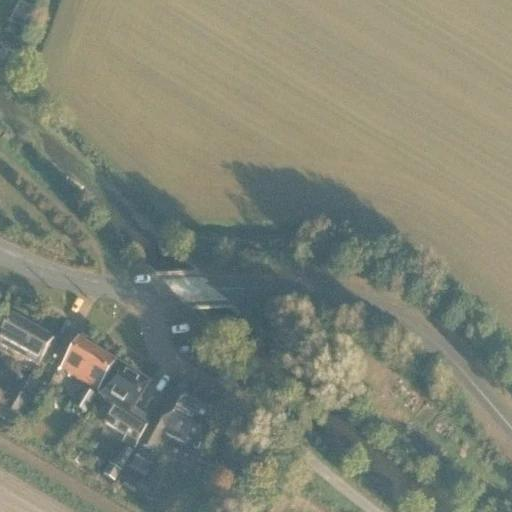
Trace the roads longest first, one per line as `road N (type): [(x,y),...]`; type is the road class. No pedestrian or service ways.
road 1 (unclassified): [(511,430),(420,333),(380,308),(309,290),(221,290)]
road 2 (unclassified): [(148,292),(151,327),(167,356),(373,511)]
road 3 (unclassified): [(148,292),(61,281),(0,255)]
